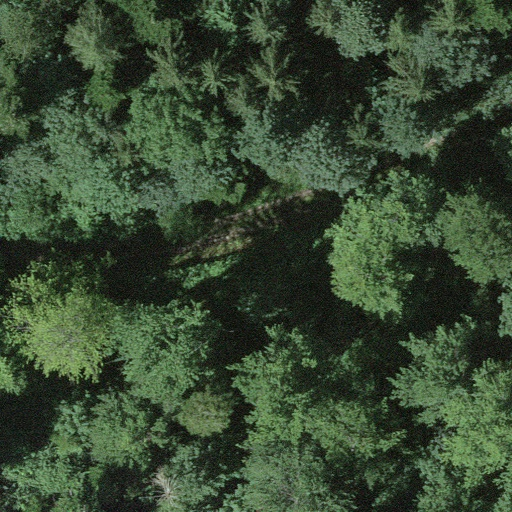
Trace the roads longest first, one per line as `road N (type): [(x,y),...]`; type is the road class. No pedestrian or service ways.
road 1 (track): [(0,231),(186,380),(355,369),(511,329)]
road 2 (track): [(0,221),(119,254),(219,218),(365,184),(511,99)]
